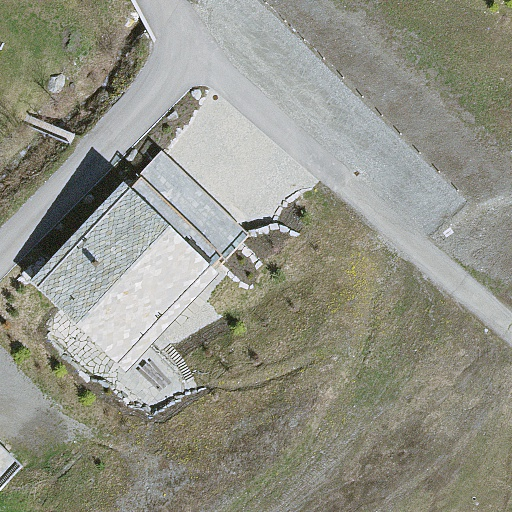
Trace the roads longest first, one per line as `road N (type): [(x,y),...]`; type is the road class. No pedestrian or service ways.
road 1 (residential): [(187,48),(225,91),(511,329)]
road 2 (residential): [(0,263),(187,48)]
